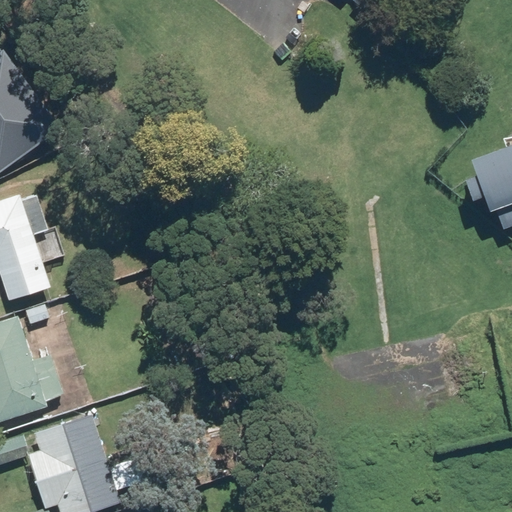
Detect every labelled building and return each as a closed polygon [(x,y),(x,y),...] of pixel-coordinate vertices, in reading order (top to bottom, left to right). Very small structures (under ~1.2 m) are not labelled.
[(222,26),(201,8),(190,0),(73,0),(148,61),(153,55),(263,145),(281,123),(333,166),(315,188),(353,220),(392,173),(397,177),(444,120),(401,85),(371,123),(350,105),(361,92),(319,58),(302,79),(297,75),(285,89),(277,82),(286,71),(226,22),(222,26)] [(6,46),(0,50),(0,168),(62,125),(6,46)] [(511,222),(511,143),(471,158),(496,228),(511,222)] [(47,287),(41,266),(66,258),(44,190),(19,198),(18,194),(0,199),(0,277),(7,300),(47,287)] [(30,361),(15,316),(0,320),(0,424),(47,408),(45,402),(64,395),(51,354),(30,361)] [(0,440),(0,468),(25,460),(40,508),(27,511),(91,511),(64,422),(33,432),(38,450),(30,452),(24,433),(0,440)]
